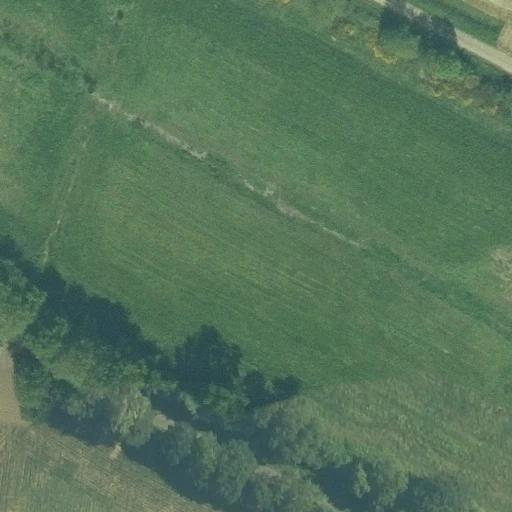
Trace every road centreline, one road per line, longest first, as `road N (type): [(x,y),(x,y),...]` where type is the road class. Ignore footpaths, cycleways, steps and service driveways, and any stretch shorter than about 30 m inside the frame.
road 1 (unclassified): [(335,511),(79,372),(0,316)]
road 2 (unclassified): [(511,62),(397,0)]
